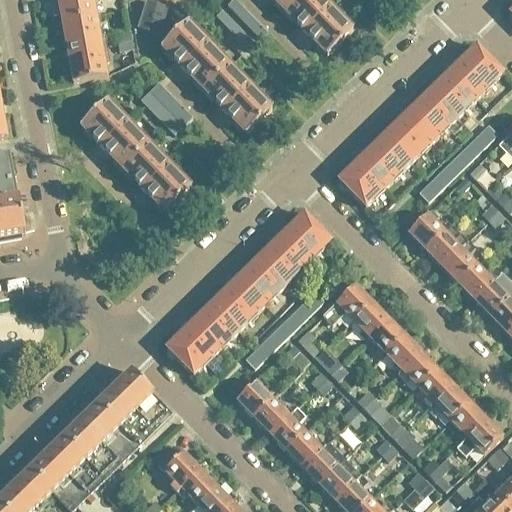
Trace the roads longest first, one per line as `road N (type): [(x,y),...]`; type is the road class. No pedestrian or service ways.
road 1 (residential): [(511,394),(292,171)]
road 2 (residential): [(60,263),(12,0)]
road 3 (residential): [(290,511),(120,338)]
road 4 (residential): [(292,171),(465,3)]
road 5 (residential): [(120,338),(292,171)]
road 6 (residential): [(0,455),(120,338)]
